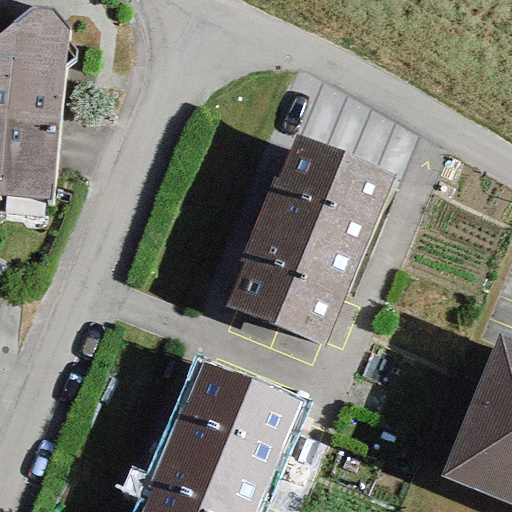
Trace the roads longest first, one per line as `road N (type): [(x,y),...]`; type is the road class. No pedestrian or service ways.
road 1 (residential): [(202,0),(0,511)]
road 2 (residential): [(511,166),(209,0)]
